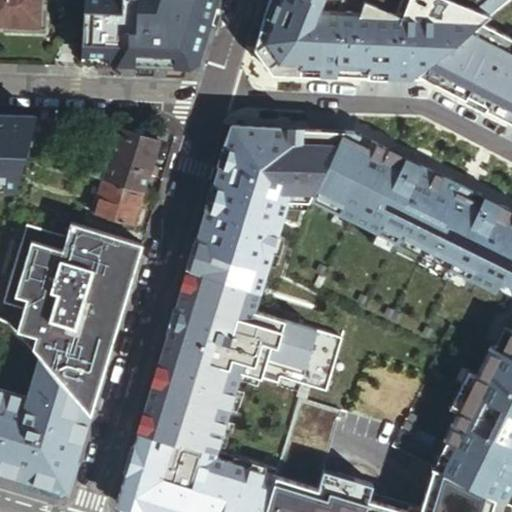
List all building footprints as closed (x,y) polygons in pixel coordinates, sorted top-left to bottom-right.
[(0,0),(0,26),(38,28),(39,0),(0,0)] [(142,21),(103,21),(104,13),(88,13),(85,58),(99,59),(99,69),(136,71),(137,58),(138,58),(161,59),(160,72),(180,73),(200,60),(217,0),(187,0),(187,13),(160,12),(159,30),(142,30),(142,21)] [(267,0),(251,55),(266,74),(408,81),(416,75),(465,34),(475,27),(487,17),(470,10),(445,0),(406,0),(399,18),(362,3),(359,11),(318,9),(321,0),(267,0)] [(481,0),(470,10),(487,17),(507,0),(481,0)] [(416,75),(511,123),(511,45),(475,27),(465,34),(416,75)] [(327,390),(342,337),(254,310),(288,200),(310,200),(318,183),(345,129),(236,124),(223,165),(220,164),(198,238),(117,501),(143,510),(142,511),(263,511),(274,480),(275,475),(214,456),(240,370),(279,382),(281,376),(327,390)] [(103,180),(144,193),(160,142),(119,129),(103,180)] [(511,212),(345,129),(318,183),(511,280),(511,323),(504,320),(432,471),(485,496),(504,505),(511,488),(511,212)] [(511,165),(445,129),(431,156),(511,199),(511,165)] [(92,212),(133,225),(144,193),(103,180),(92,212)] [(46,365),(91,416),(143,244),(71,222),(67,237),(27,225),(4,305),(25,311),(18,332),(39,356),(46,365)] [(10,322),(0,318),(0,342),(0,343),(10,322)] [(46,365),(39,356),(28,394),(30,394),(46,400),(52,380),(43,377),(46,365)] [(0,403),(13,408),(20,384),(12,381),(9,394),(0,391),(0,403)] [(0,447),(13,408),(0,403),(0,447)] [(52,417),(66,421),(69,412),(55,408),(52,417)] [(90,419),(69,412),(66,421),(63,432),(57,452),(79,458),(90,419)] [(23,419),(10,462),(30,468),(37,446),(43,425),(23,419)] [(63,432),(43,425),(37,446),(57,452),(63,432)] [(57,452),(37,446),(30,468),(27,479),(48,485),(51,474),(57,452)] [(57,452),(51,474),(72,480),(79,458),(57,452)] [(310,491),(366,508),(375,479),(319,471),(310,491)] [(417,511),(479,511),(485,496),(432,471),(417,511)] [(274,480),(264,511),(379,511),(366,508),(310,491),(274,480)]
